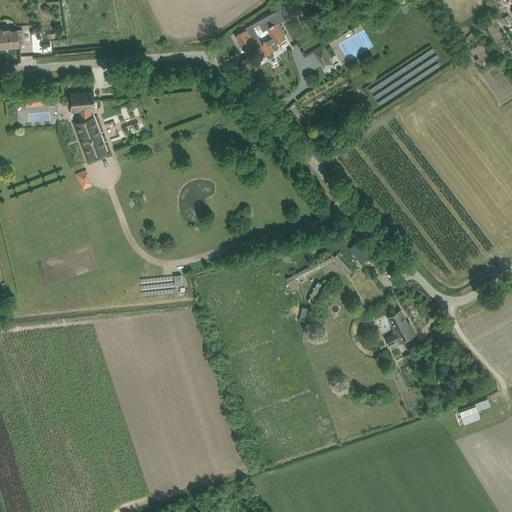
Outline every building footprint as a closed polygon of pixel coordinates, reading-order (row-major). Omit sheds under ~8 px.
[(278,10),(265,17),(246,28),(247,30),(245,31),(236,36),(244,49),(256,42),(258,46),(259,45),(265,56),(266,55),(267,57),(270,58),(273,56),(274,54),(273,51),(274,51),(274,50),(271,44),(275,41),(276,43),(286,37),(278,22),(283,19),(286,18),(280,8),(278,10)] [(0,29),(0,47),(19,46),(18,31),(18,30),(10,31),(10,29),(0,29)] [(325,45),(314,51),(324,70),(333,65),(330,59),(331,58),(332,58),(325,45)] [(249,75),(252,72),(258,67),(249,56),(240,63),(249,75)] [(475,59),(480,68),(484,66),(479,57),(475,59)] [(95,109),(94,91),(84,92),(84,94),(72,95),(72,93),(71,93),(73,111),(79,110),(80,121),(77,122),(91,160),(107,154),(93,116),(91,117),(91,109),(95,109)] [(131,108),(124,110),(126,117),(117,119),(119,125),(137,120),(136,114),(133,115),(131,108)] [(134,135),(144,132),(142,127),(121,133),(123,140),(134,137),(134,135)] [(80,175),(87,191),(97,186),(90,170),(80,175)] [(362,263),(367,259),(374,252),(362,238),(354,244),(350,248),(362,263)] [(337,254),(334,256),(349,274),(352,271),(339,256),(337,254)] [(330,255),(318,261),(320,265),(332,259),(330,255)] [(318,261),(300,270),(302,275),(320,265),(318,261)] [(291,275),(286,278),(292,289),(296,287),(299,285),(296,278),(293,274),(291,275)] [(319,282),(309,301),(313,303),(323,284),(319,282)] [(401,311),(388,318),(387,318),(394,329),(391,331),(394,334),(384,340),(388,347),(398,341),(400,345),(417,336),(401,311)] [(413,352),(404,356),(409,365),(417,360),(413,352)]
